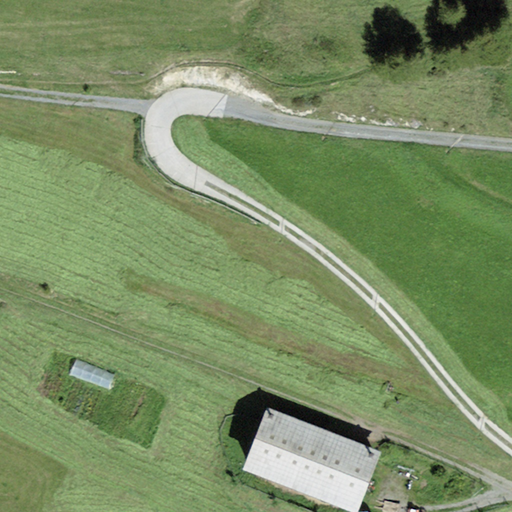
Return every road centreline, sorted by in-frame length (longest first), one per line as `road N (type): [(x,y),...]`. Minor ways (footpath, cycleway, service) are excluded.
road 1 (track): [(0,285),(511,480)]
road 2 (track): [(157,110),(155,129),(175,164),(294,231),(342,269),(511,444)]
road 3 (track): [(157,110),(198,96),(244,112),(511,146)]
road 4 (track): [(0,96),(157,110)]
